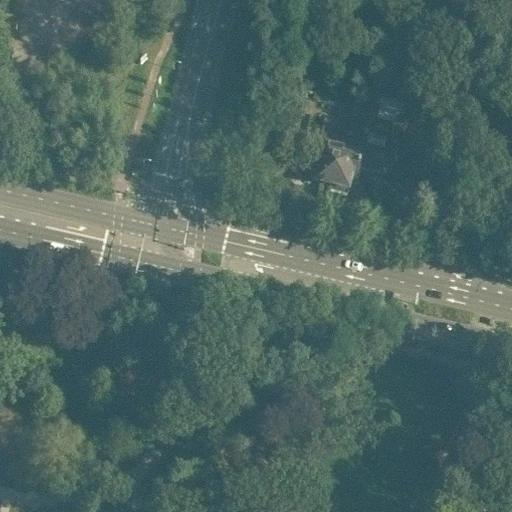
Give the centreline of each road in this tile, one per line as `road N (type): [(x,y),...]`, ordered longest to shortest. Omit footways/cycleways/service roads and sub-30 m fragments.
road 1 (secondary): [(251,288),(511,350)]
road 2 (secondary): [(511,309),(258,248)]
road 3 (unclassified): [(163,227),(219,0)]
road 4 (secondary): [(163,227),(0,190)]
road 5 (secondary): [(0,230),(155,265)]
